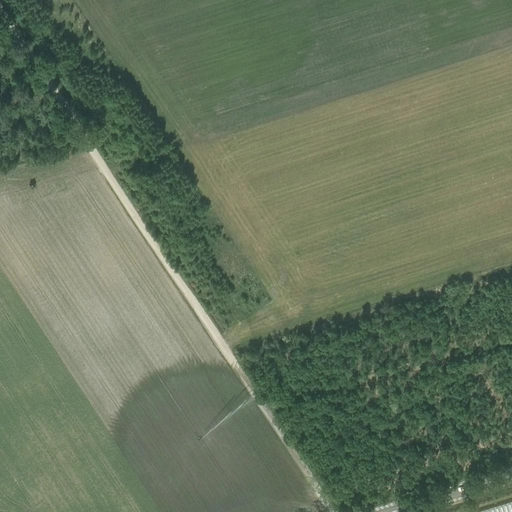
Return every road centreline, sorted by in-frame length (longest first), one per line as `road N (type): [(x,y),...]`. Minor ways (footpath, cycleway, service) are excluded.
road 1 (track): [(335,511),(0,7)]
road 2 (secondary): [(511,474),(390,511)]
